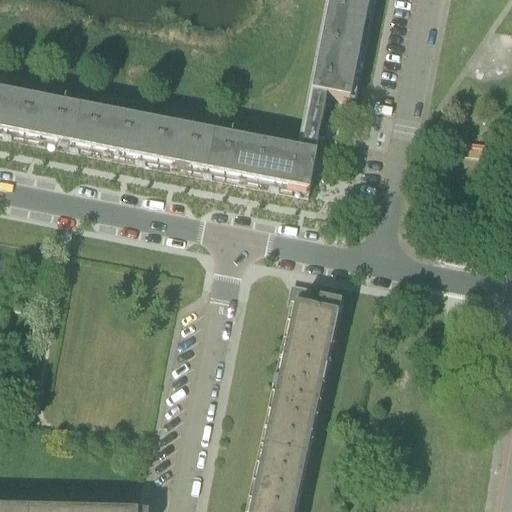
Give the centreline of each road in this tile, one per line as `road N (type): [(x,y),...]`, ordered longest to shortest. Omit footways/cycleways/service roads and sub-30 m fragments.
road 1 (residential): [(184,511),(234,240)]
road 2 (residential): [(378,268),(432,0)]
road 3 (unclassified): [(234,240),(0,197)]
road 4 (unclassified): [(378,268),(234,240)]
road 5 (unclassified): [(511,296),(378,268)]
